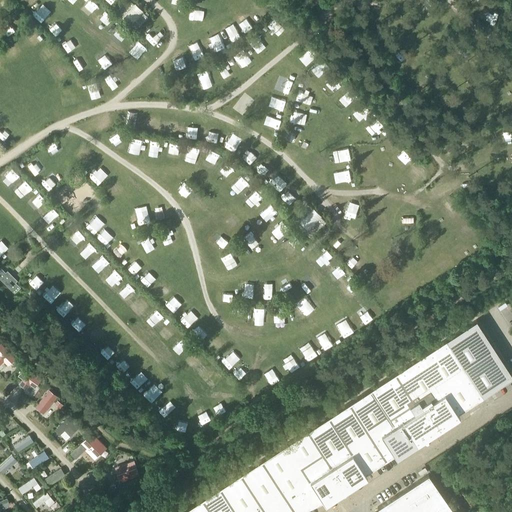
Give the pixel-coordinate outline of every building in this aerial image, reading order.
[(129,0),(127,0),(117,12),(136,30),(148,17),(143,12),(143,11),(135,3),(134,4),(129,0)] [(305,232),(310,238),(321,226),(323,228),(325,226),(323,224),(326,222),(320,217),(321,216),(313,208),(312,208),(307,203),(291,219),(297,225),(295,226),(303,234),(305,232)] [(1,268),(0,268),(0,279),(14,293),(20,287),(1,268)] [(374,386),(370,389),(394,424),(381,433),(396,456),(417,443),(422,439),(426,436),(430,434),(434,432),(435,430),(440,428),(442,426),(446,424),(450,421),(453,419),(457,416),(460,415),(458,412),(472,403),(483,396),(511,377),(511,374),(476,320),(446,339),(374,386)] [(370,389),(349,402),(386,459),(394,454),(381,433),(394,424),(370,389)] [(349,402),(329,416),(366,472),(376,466),(386,459),(349,402)] [(322,451),(302,465),(323,500),(325,502),(367,475),(366,472),(329,416),(307,430),(322,451)] [(307,430),(261,460),(295,511),(296,511),(305,509),(315,504),(323,500),(302,465),(322,451),(307,430)] [(295,511),(261,460),(240,474),(263,507),(263,511),(295,511)] [(380,511),(454,511),(429,473),(377,507),(380,511)] [(240,474),(220,486),(236,511),(263,511),(263,507),(240,474)] [(236,511),(220,486),(203,498),(212,511),(236,511)] [(212,511),(203,498),(180,511),(212,511)]
